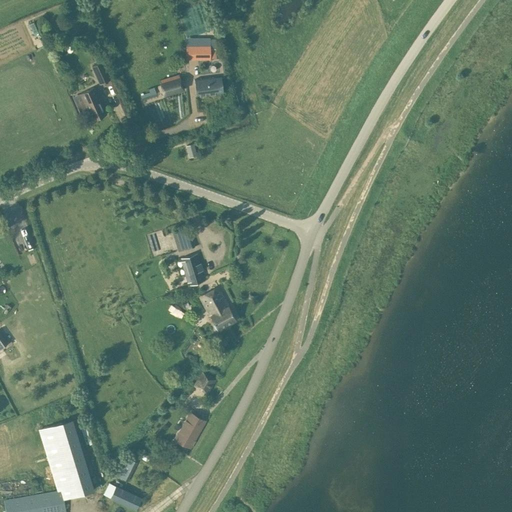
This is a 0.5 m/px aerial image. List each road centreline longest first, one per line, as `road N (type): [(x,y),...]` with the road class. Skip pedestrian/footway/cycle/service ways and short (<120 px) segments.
road 1 (unclassified): [(315,233),(107,163),(0,197)]
road 2 (tertiary): [(183,511),(242,404),(315,233)]
road 3 (tertiary): [(315,233),(395,83),(451,0)]
